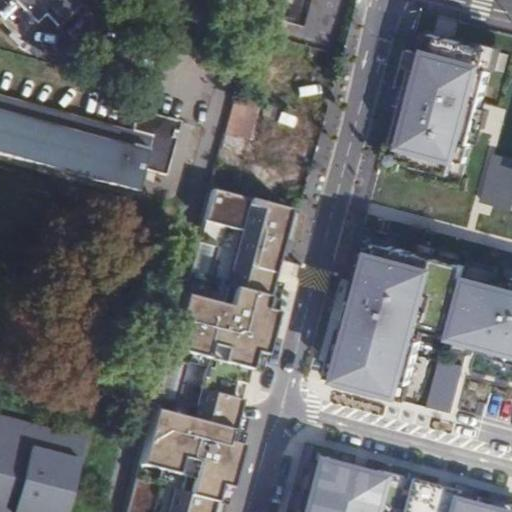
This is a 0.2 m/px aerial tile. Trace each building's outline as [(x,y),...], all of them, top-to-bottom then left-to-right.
[(8,0),(35,27),(45,17),(58,29),(86,0),(8,0)] [(334,8),(305,0),(300,0),(289,44),(321,53),(334,8)] [(419,54),(391,160),(463,178),(492,71),(486,70),(491,51),(431,35),(425,56),(419,54)] [(321,53),(289,44),(277,88),(309,98),(321,53)] [(128,128),(0,94),(0,159),(133,195),(140,171),(162,177),(176,122),(133,110),(128,128)] [(230,95),(225,134),(254,138),(259,99),(230,95)] [(511,159),(494,155),(481,204),(511,211),(511,159)] [(222,187),(293,198),(295,183),(261,178),(261,180),(224,174),(222,187)] [(287,209),(208,188),(120,511),(206,511),(217,473),(216,472),(269,274),(287,209)] [(360,306),(350,304),(334,366),(343,369),(339,385),(383,397),(385,390),(397,393),(400,382),(410,385),(422,341),(417,340),(422,321),(448,328),(446,337),(494,349),(492,356),(511,361),(511,284),(508,300),(461,288),(466,266),(368,240),(358,277),(367,279),(360,306)] [(463,366),(439,360),(426,408),(450,414),(463,366)] [(0,508),(14,511),(55,511),(75,440),(0,418),(0,508)] [(302,466),(289,511),(511,511),(511,510),(446,493),(445,498),(433,495),(434,490),(362,470),(360,478),(349,475),(351,468),(319,459),(316,470),(302,466)] [(362,470),(351,468),(349,475),(360,478),(362,470)] [(446,493),(434,490),(433,495),(445,498),(446,493)]
